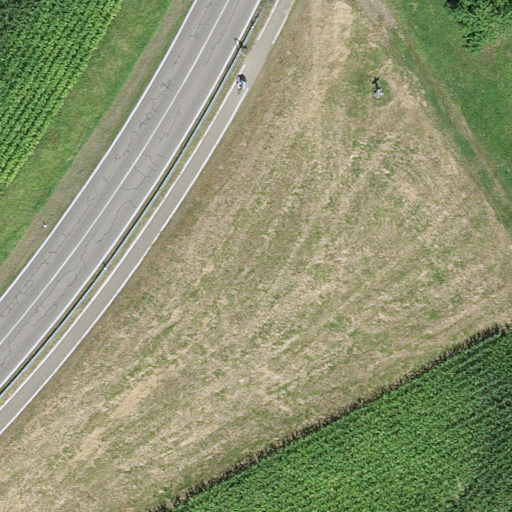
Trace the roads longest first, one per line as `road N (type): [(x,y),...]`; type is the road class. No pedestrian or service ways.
road 1 (secondary): [(230,0),(130,174),(0,342)]
road 2 (track): [(511,221),(375,0)]
